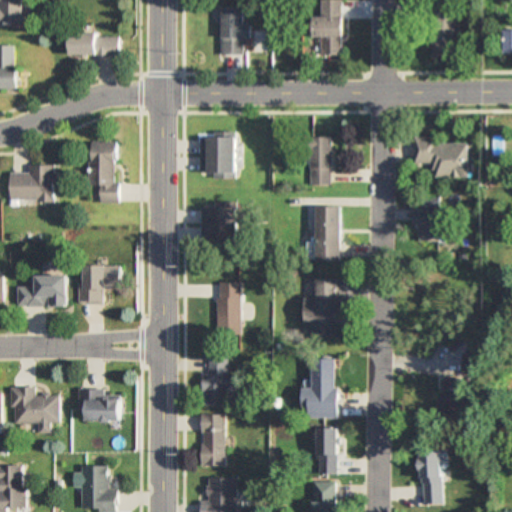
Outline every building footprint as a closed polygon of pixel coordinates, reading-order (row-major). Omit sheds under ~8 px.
[(24,0),(0,0),(0,22),(24,23),(24,0)] [(342,0),(320,0),(321,16),(316,16),(316,55),(343,55),(342,0)] [(431,57),(453,57),(453,1),(431,1),(431,57)] [(244,24),(244,8),(222,8),(222,54),(243,54),(243,37),(251,37),(251,24),(244,24)] [(121,56),(121,33),(73,33),(73,55),(121,56)] [(15,45),(0,44),(0,89),(20,89),(20,65),(15,65),(15,45)] [(296,129),(327,130),(326,179),(306,179),(307,145),(295,145),(296,129)] [(411,131),(411,157),(432,157),(432,172),(463,171),(463,138),(434,138),(434,131),(411,131)] [(238,138),(200,138),(200,176),(238,176),(238,138)] [(100,203),(120,203),(121,183),(117,183),(117,142),(89,142),(89,186),(100,186),(100,203)] [(12,173),(12,201),(57,201),(57,165),(29,165),(29,173),(12,173)] [(415,191),(433,191),(433,201),(415,201),(415,191)] [(312,201),(312,255),(336,255),(335,201),(312,201)] [(415,236),(433,236),(433,204),(415,204),(415,236)] [(238,208),(201,208),(201,246),(238,246),(238,208)] [(79,304),(103,304),(103,289),(122,289),(122,266),(86,266),(86,284),(79,284),(79,304)] [(330,334),(313,334),(313,320),(299,320),(299,292),(311,292),(312,273),(332,274),(330,334)] [(70,307),(70,275),(37,275),(37,287),(18,287),(18,307),(70,307)] [(241,282),(210,282),(210,334),(241,334),(241,282)] [(460,346),(472,346),(472,364),(460,364),(460,346)] [(335,412),(334,352),(308,352),(308,383),(297,384),(298,400),(306,400),(306,413),(335,412)] [(467,353),(467,376),(484,376),(484,353),(467,353)] [(201,374),(201,406),(226,406),(226,389),(236,389),(236,374),(226,374),(226,357),(207,357),(207,374),(201,374)] [(467,369),(444,369),(444,404),(468,404),(467,369)] [(37,425),(38,433),(50,433),(49,423),(59,423),(59,394),(36,395),(36,387),(12,388),(12,425),(37,425)] [(122,422),(122,399),(103,399),(103,389),(79,389),(79,422),(122,422)] [(201,415),(201,467),(224,467),(224,415),(201,415)] [(315,469),(315,420),(335,420),(335,469),(315,469)] [(441,496),(439,442),(418,442),(420,497),(441,496)] [(0,511),(27,511),(27,467),(0,466),(0,511)] [(110,466),(82,466),(81,510),(99,510),(98,511),(117,511),(118,489),(110,489),(110,466)] [(310,511),(335,511),(335,476),(310,476),(310,511)] [(236,511),(237,479),(208,479),(208,502),(200,502),(200,511),(236,511)]
